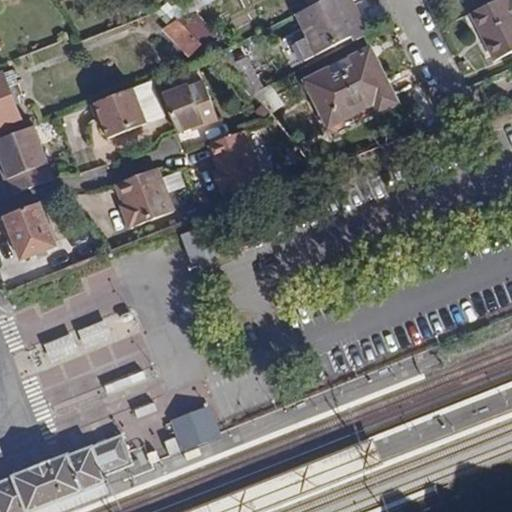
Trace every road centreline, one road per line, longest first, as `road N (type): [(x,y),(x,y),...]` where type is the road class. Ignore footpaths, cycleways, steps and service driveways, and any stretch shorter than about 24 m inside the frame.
road 1 (unknown): [(0,214),(118,171)]
road 2 (residential): [(399,0),(450,109)]
